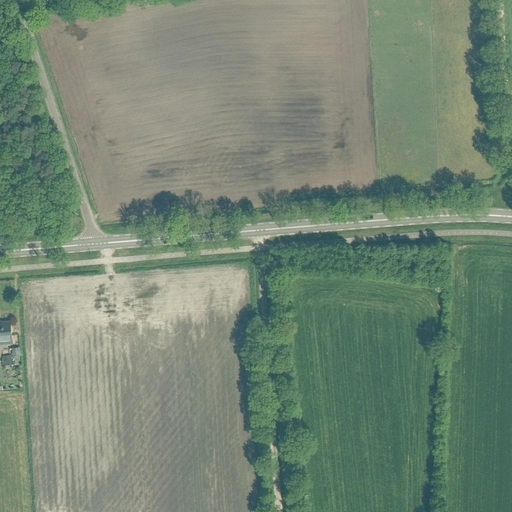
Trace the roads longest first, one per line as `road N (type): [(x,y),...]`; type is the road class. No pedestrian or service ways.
road 1 (secondary): [(92,244),(445,215),(511,217)]
road 2 (track): [(278,511),(259,248)]
road 3 (unclassified): [(92,244),(16,0)]
